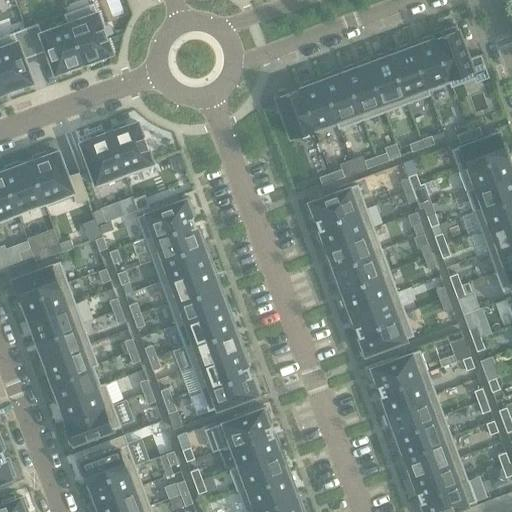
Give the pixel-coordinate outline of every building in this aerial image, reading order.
[(94,3),(65,14),(83,62),(88,61),(89,64),(102,60),(101,56),(111,52),(106,38),(107,37),(103,26),(102,26),(94,3)] [(68,23),(40,33),(55,73),(65,69),(67,73),(80,68),(78,64),(83,62),(65,14),(64,14),(68,23)] [(434,35),(433,35),(452,87),(475,79),(476,82),(489,77),(481,55),(469,59),(456,26),(444,31),(445,35),(435,38),(434,35)] [(14,33),(0,38),(0,82),(3,92),(8,90),(10,94),(22,89),(21,85),(32,81),(14,33)] [(452,87),(433,35),(421,39),(423,43),(412,46),(411,43),(410,43),(430,95),(431,95),(429,91),(450,83),(451,87),(452,87)] [(399,47),(400,51),(390,55),(389,51),(388,51),(407,104),(430,95),(410,43),(399,47)] [(376,56),(378,59),(367,63),(385,112),(407,104),(388,51),(376,56)] [(356,68),(354,64),(343,68),(362,120),(385,112),(367,63),(356,68)] [(342,68),(343,72),(333,76),(332,72),(320,76),(339,128),(362,120),(343,68),(342,68)] [(319,77),(321,80),(311,84),(309,80),(298,85),(314,128),(335,120),(339,129),(339,128),(320,76),(319,77)] [(297,85),(298,89),(288,93),(287,89),(274,93),(290,136),(314,128),(298,85),(297,85)] [(114,131),(109,132),(125,176),(153,166),(147,147),(143,136),(142,136),(137,122),(126,126),(125,122),(112,127),(114,131)] [(470,139),(481,135),(478,127),(467,131),(470,139)] [(91,139),(81,143),(97,187),(125,176),(109,132),(104,134),(103,130),(90,135),(91,139)] [(458,143),(470,139),(467,131),(456,135),(458,143)] [(506,153),(498,132),(451,150),(459,171),(506,153)] [(422,148),(433,143),(431,136),(419,140),(422,148)] [(411,152),(422,148),(419,140),(408,144),(411,152)] [(34,160),(29,162),(46,206),(73,195),(76,203),(88,199),(79,173),(67,178),(58,151),(47,155),(45,152),(33,156),(34,160)] [(377,164),(388,160),(386,152),(374,157),(377,164)] [(511,174),(511,171),(506,155),(507,154),(506,153),(459,171),(467,191),(511,174)] [(366,168),(377,164),(374,157),(363,161),(366,168)] [(7,170),(2,172),(18,216),(46,206),(29,162),(19,166),(18,162),(5,167),(7,170)] [(332,181),(344,177),(341,169),(329,173),(332,181)] [(0,222),(18,216),(2,172),(0,172),(0,222)] [(321,185),(332,181),(329,173),(318,177),(321,185)] [(412,188),(420,185),(416,174),(408,177),(412,188)] [(511,197),(511,174),(467,191),(474,211),(511,197)] [(408,179),(400,181),(404,193),(412,190),(408,179)] [(358,185),(306,204),(310,217),(314,216),(317,225),(366,207),(358,185)] [(416,199),(424,196),(420,185),(412,188),(416,199)] [(412,190),(404,193),(409,204),(416,201),(412,190)] [(145,195),(134,199),(138,211),(149,207),(145,195)] [(511,220),(511,197),(474,211),(482,232),(511,220)] [(194,211),(189,198),(137,217),(145,239),(194,221),(192,216),(191,216),(190,212),(194,211)] [(374,228),(366,207),(317,225),(320,234),(317,235),(322,247),(374,228)] [(101,210),(93,213),(97,224),(105,221),(101,210)] [(431,227),(439,224),(435,213),(427,216),(431,227)] [(511,243),(511,220),(482,232),(489,252),(511,243)] [(114,229),(111,221),(100,226),(102,233),(114,229)] [(194,221),(145,239),(153,261),(201,243),(205,242),(200,229),(197,230),(195,227),(196,226),(194,221)] [(420,223),(412,225),(416,237),(424,234),(420,223)] [(382,249),(374,228),(322,247),(326,260),(330,259),(333,267),(329,268),(330,269),(382,249)] [(438,247),(446,245),(442,233),(434,236),(438,247)] [(107,248),(103,237),(95,240),(99,251),(107,248)] [(71,240),(59,244),(62,251),(74,247),(71,240)] [(204,252),(201,243),(153,261),(161,282),(213,263),(208,250),(204,252)] [(511,266),(511,243),(489,252),(497,272),(511,266)] [(59,244),(48,248),(51,256),(62,251),(59,244)] [(428,244),(420,247),(424,258),(432,255),(428,244)] [(443,259),(451,256),(446,245),(438,247),(443,259)] [(30,248),(19,252),(22,260),(33,256),(30,248)] [(121,261),(117,249),(109,252),(114,264),(121,261)] [(390,271),(382,249),(330,269),(334,281),(337,280),(341,289),(390,271)] [(432,255),(424,258),(428,269),(436,266),(432,255)] [(68,283),(60,262),(13,279),(20,300),(68,283)] [(213,263),(161,282),(168,303),(217,286),(213,276),(217,275),(213,263)] [(511,290),(511,266),(497,272),(504,293),(511,290)] [(111,280),(106,269),(98,272),(103,283),(111,280)] [(129,282),(125,271),(117,274),(121,285),(129,282)] [(398,292),(390,271),(341,289),(344,298),(341,299),(345,312),(398,292)] [(453,288),(461,285),(457,274),(449,277),(453,288)] [(75,303),(68,283),(20,300),(21,301),(22,301),(29,320),(75,303)] [(458,299),(466,296),(461,285),(453,288),(458,299)] [(217,286),(168,303),(176,325),(228,306),(224,293),(220,295),(217,286)] [(444,287),(436,290),(440,301),(448,298),(444,287)] [(405,314),(398,292),(345,312),(350,324),(353,323),(357,332),(405,314)] [(121,309),(117,298),(109,301),(113,312),(121,309)] [(448,298),(440,301),(444,312),(452,309),(448,298)] [(141,314),(137,302),(129,305),(133,317),(141,314)] [(83,323),(75,303),(29,320),(36,340),(83,323)] [(228,306),(176,325),(184,346),(233,328),(229,319),(233,318),(228,306)] [(125,320),(121,309),(113,312),(118,323),(125,320)] [(145,325),(141,314),(133,317),(137,328),(145,325)] [(414,336),(405,314),(357,332),(360,341),(357,342),(362,355),(414,336)] [(90,344),(83,323),(36,340),(43,360),(40,361),(40,362),(90,344)] [(473,341),(481,338),(477,327),(469,329),(473,341)] [(233,328),(184,346),(192,368),(244,348),(240,336),(236,337),(233,328)] [(470,356),(463,338),(451,343),(457,361),(470,356)] [(477,352),(485,349),(481,338),(473,341),(477,352)] [(136,350),(132,339),(124,341),(128,353),(136,350)] [(98,364),(90,344),(40,362),(44,374),(48,372),(51,381),(98,364)] [(157,356),(152,345),(145,348),(149,359),(157,356)] [(244,348),(192,368),(200,389),(249,371),(247,366),(246,366),(245,362),(249,361),(244,348)] [(140,361),(136,350),(128,353),(133,364),(140,361)] [(428,372),(420,350),(368,369),(373,382),(376,381),(378,385),(377,385),(379,390),(428,372)] [(157,356),(149,359),(153,371),(161,368),(157,356)] [(475,368),(470,357),(463,359),(467,371),(475,368)] [(105,384),(105,383),(100,385),(93,366),(98,365),(98,364),(51,381),(54,390),(51,391),(55,403),(105,384)] [(488,381),(496,378),(492,367),(484,370),(488,381)] [(200,389),(208,411),(260,392),(256,379),(252,380),(250,376),(251,376),(249,371),(200,389)] [(436,394),(428,372),(379,390),(381,396),(382,395),(383,399),(379,401),(384,413),(436,394)] [(492,392),(500,389),(496,378),(488,381),(492,392)] [(151,390),(147,379),(139,382),(143,393),(151,390)] [(113,404),(105,384),(55,403),(55,404),(59,402),(66,421),(65,421),(65,422),(113,404)] [(172,399),(168,388),(160,391),(165,402),(172,399)] [(486,399),(482,388),(474,391),(478,402),(486,399)] [(155,401),(151,390),(143,393),(147,404),(155,401)] [(444,415),(436,394),(384,413),(388,425),(392,424),(395,432),(391,434),(392,434),(444,415)] [(172,399),(165,402),(169,413),(177,411),(172,399)] [(490,411),(486,399),(478,402),(483,414),(490,411)] [(120,426),(113,404),(65,422),(69,431),(65,432),(69,444),(120,426)] [(271,420),(266,407),(214,426),(222,448),(271,430),(269,425),(268,425),(267,422),(271,420)] [(503,422),(511,419),(507,408),(499,411),(503,422)] [(452,437),(444,415),(392,434),(396,447),(400,445),(403,454),(452,437)] [(507,433),(511,430),(511,422),(511,419),(503,422),(507,433)] [(498,432),(494,421),(486,424),(490,435),(498,432)] [(273,436),(271,430),(222,448),(222,449),(231,446),(239,466),(230,469),(230,470),(282,451),(277,438),(274,440),(272,436),(273,436)] [(135,465),(124,435),(80,451),(84,460),(76,463),(81,476),(85,474),(88,483),(135,465)] [(129,442),(138,462),(151,456),(142,436),(129,442)] [(460,458),(452,437),(403,454),(407,464),(403,465),(407,477),(460,458)] [(195,459),(190,447),(182,450),(187,462),(195,459)] [(174,451),(173,451),(166,454),(170,465),(178,462),(174,451)] [(287,463),(282,451),(230,470),(238,491),(290,472),(290,471),(286,472),(283,464),(287,463)] [(510,464),(506,452),(498,455),(502,466),(510,464)] [(3,454),(0,455),(0,480),(15,475),(10,462),(6,463),(3,454)] [(467,479),(460,458),(407,477),(412,490),(416,488),(417,492),(419,497),(467,479)] [(511,475),(511,469),(510,464),(502,466),(506,478),(511,475)] [(143,486),(135,465),(88,483),(88,484),(89,483),(92,491),(88,493),(92,504),(143,486)] [(202,480),(198,469),(190,472),(194,483),(202,480)] [(294,484),(290,472),(238,491),(245,511),(247,511),(294,495),(291,486),(294,484)] [(447,511),(467,505),(459,484),(468,480),(467,479),(419,497),(421,503),(421,502),(422,506),(419,508),(420,511),(447,511)] [(189,492),(184,480),(177,483),(181,495),(189,492)] [(207,491),(202,480),(194,483),(199,494),(207,491)] [(133,511),(150,506),(143,486),(92,504),(93,505),(96,504),(99,511),(133,511)] [(189,492),(181,495),(185,506),(193,503),(189,492)] [(297,504),(294,495),(247,511),(250,511),(251,511),(250,511),(304,511),(301,502),(297,504)] [(2,504),(0,505),(0,511),(24,511),(28,510),(23,497),(16,499),(14,496),(1,501),(2,504)]
